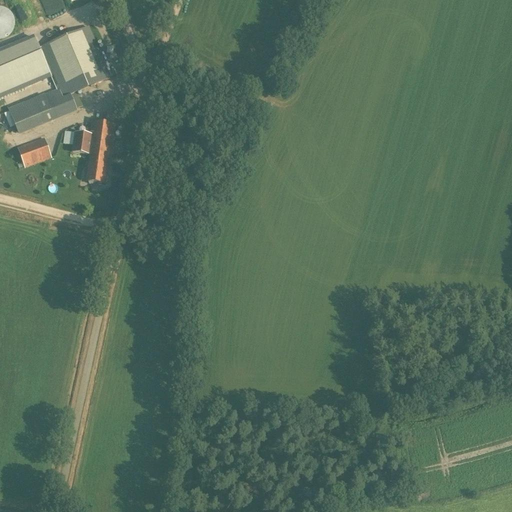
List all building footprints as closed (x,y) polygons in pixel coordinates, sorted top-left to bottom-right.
[(0,38),(2,39),(3,38),(5,38),(6,37),(8,36),(9,35),(10,34),(11,33),(12,32),(13,30),(13,29),(13,28),(14,27),(14,25),(14,23),(14,22),(14,20),(14,18),(13,17),(13,16),(12,14),(11,13),(10,12),(9,11),(8,10),(6,9),(5,8),(3,8),(2,7),(1,7),(0,7),(0,38)] [(73,100),(71,95),(111,80),(89,27),(40,47),(58,89),(8,110),(19,136),(78,112),(77,109),(82,107),(79,97),(73,100)] [(0,97),(51,76),(33,34),(0,47),(0,97)] [(90,155),(89,162),(97,164),(97,162),(99,163),(108,164),(109,158),(111,158),(115,125),(92,122),(90,135),(75,133),(72,153),(90,155)] [(17,149),(25,169),(52,159),(44,139),(17,149)] [(97,164),(89,162),(86,182),(105,185),(108,164),(99,163),(97,162),(97,164)]
